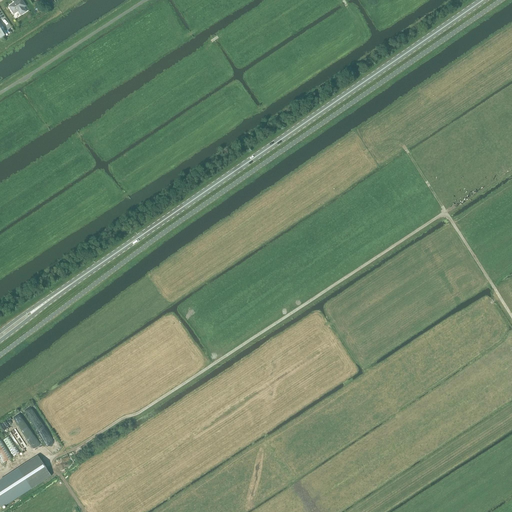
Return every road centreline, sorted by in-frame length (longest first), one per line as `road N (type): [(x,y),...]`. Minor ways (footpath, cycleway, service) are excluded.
road 1 (track): [(0,470),(28,453),(50,458),(67,451),(137,413),(441,214),(511,316)]
road 2 (unclassified): [(0,354),(501,0)]
road 3 (secondary): [(65,289),(483,0)]
road 4 (unclassified): [(0,92),(147,0)]
